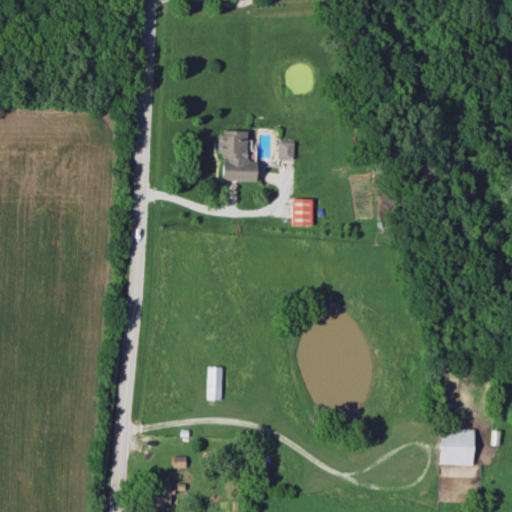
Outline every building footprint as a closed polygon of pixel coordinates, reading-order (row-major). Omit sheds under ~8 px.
[(219,180),(251,180),(252,140),(243,140),(243,131),(215,131),(215,154),(220,154),(219,180)] [(290,141),(276,141),(276,159),(290,159),(290,141)] [(308,198),(288,198),(288,224),(308,224),(308,198)] [(220,366),(205,365),(204,398),(219,399),(220,366)] [(436,463),(469,464),(470,428),(437,428),(436,463)] [(151,505),(169,505),(168,482),(150,483),(151,505)]
